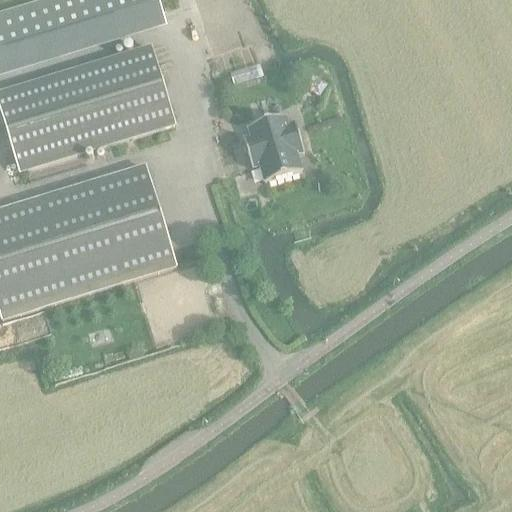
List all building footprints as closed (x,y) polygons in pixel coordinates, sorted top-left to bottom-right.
[(155,0),(63,0),(0,19),(0,42),(6,61),(159,14),(155,0)] [(0,85),(166,35),(159,14),(6,61),(0,42),(0,85)] [(173,128),(149,51),(0,96),(0,114),(18,175),(173,128)] [(259,67),(231,76),(234,87),(263,79),(259,67)] [(310,77),(302,89),(319,100),(327,87),(310,77)] [(251,140),(243,143),(252,172),(260,169),(265,187),(302,175),(297,158),(304,156),(295,127),(288,129),(285,120),(248,131),(251,140)] [(146,171),(0,217),(0,315),(3,323),(176,269),(146,171)]
